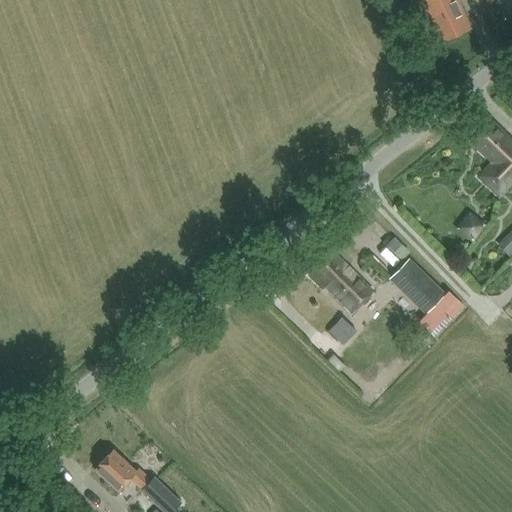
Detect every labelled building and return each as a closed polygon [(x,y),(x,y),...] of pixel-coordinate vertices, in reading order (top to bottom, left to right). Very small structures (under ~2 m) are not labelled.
[(421,0),(438,37),(440,42),(470,28),(457,0),(421,0)] [(511,141),(491,121),(470,142),(491,162),(481,173),(501,193),(511,181),(511,141)] [(472,208),(464,227),(481,235),(490,215),(472,208)] [(511,230),(511,231),(497,246),(502,252),(509,259),(511,255),(511,230)] [(373,292),(333,252),(309,275),(323,289),(326,286),(352,313),(373,292)] [(409,259),(390,277),(424,312),(443,294),(409,259)] [(346,335),(359,324),(349,312),(336,323),(346,335)] [(94,470),(118,493),(130,480),(142,491),(142,490),(164,511),(177,498),(158,480),(151,488),(148,485),(151,482),(139,471),(136,473),(112,450),(94,470)]
